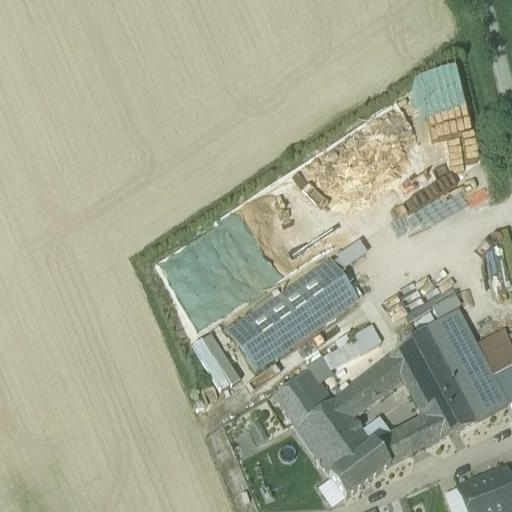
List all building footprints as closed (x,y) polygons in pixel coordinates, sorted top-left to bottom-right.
[(387,112),(352,130),(363,151),(398,133),(387,112)] [(298,217),(268,238),(291,270),(321,250),(298,217)] [(388,282),(395,295),(443,268),(435,255),(388,282)] [(244,266),(191,303),(213,334),(266,297),(244,266)] [(330,267),(228,337),(255,375),(356,306),(330,267)] [(506,410),(456,316),(428,331),(477,425),(506,410)] [(477,425),(428,331),(389,360),(402,385),(423,424),(435,447),(477,425)] [(402,385),(389,360),(377,369),(390,394),(402,385)] [(390,394),(377,369),(357,384),(372,407),(390,394)] [(357,384),(330,404),(308,374),(272,400),(314,460),(335,443),(338,447),(359,432),(352,422),(372,407),(357,384)] [(423,424),(395,438),(411,460),(435,447),(423,424)] [(359,432),(338,447),(335,443),(314,460),(345,504),(390,471),(376,452),(371,446),(369,447),(359,432)] [(395,438),(377,447),(379,450),(376,452),(390,471),(411,460),(395,438)] [(511,491),(505,475),(457,493),(461,505),(464,511),(505,511),(511,509),(511,491)]
